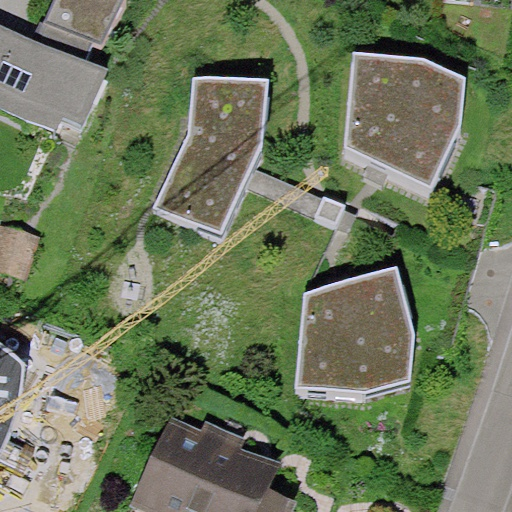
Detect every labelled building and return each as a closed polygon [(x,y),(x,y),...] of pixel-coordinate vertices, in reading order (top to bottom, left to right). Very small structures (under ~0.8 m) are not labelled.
[(61,0),(39,48),(0,32),(0,120),(81,157),(114,90),(93,77),(125,22),(124,0),(61,0)] [(511,29),(502,26),(487,56),(511,67),(511,29)] [(425,75),(358,65),(352,161),(434,206),(465,144),(465,95),(425,75)] [(271,97),(197,82),(194,131),(160,207),(227,241),(265,161),(271,97)] [(45,243),(6,230),(0,245),(0,280),(29,290),(45,243)] [(395,281),(306,299),(299,389),(372,401),(412,393),(415,346),(395,281)] [(197,437),(170,423),(126,511),(293,511),(264,499),(275,476),(236,454),(243,441),(202,424),(197,437)]
